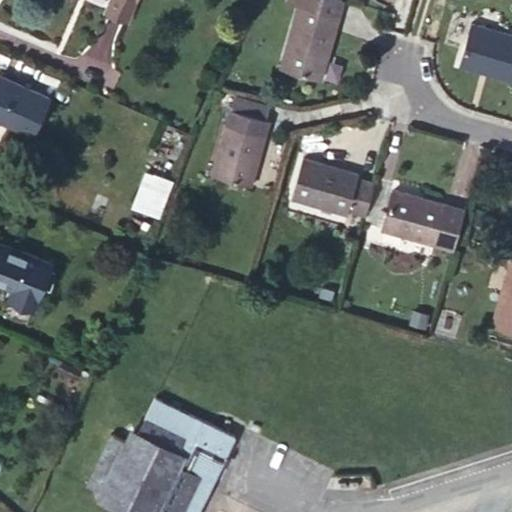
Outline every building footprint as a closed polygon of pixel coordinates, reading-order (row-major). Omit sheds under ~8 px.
[(128,19),(135,0),(109,0),(106,10),(128,19)] [(281,67),(321,79),(334,30),(331,30),(335,16),(338,16),(342,0),(289,0),(289,3),(299,6),(281,67)] [(511,78),(511,34),(471,23),(459,65),(511,78)] [(33,134),(50,97),(0,74),(0,116),(10,120),(8,123),(33,134)] [(251,185),(269,119),(231,108),(212,175),(251,185)] [(358,178),(359,174),(303,158),(292,197),(348,213),(349,209),(366,214),(375,183),(358,178)] [(160,214),(174,181),(150,171),(137,204),(160,214)] [(465,208),(393,189),(382,229),(454,248),(465,208)] [(487,209),(476,207),(471,222),(482,225),(487,209)] [(52,261),(0,240),(0,283),(13,289),(21,291),(17,301),(34,308),(52,261)] [(511,257),(493,326),(511,331),(511,257)] [(21,291),(13,289),(10,298),(17,301),(21,291)] [(426,327),(430,313),(414,309),(410,323),(426,327)] [(155,396),(139,430),(125,439),(111,433),(87,485),(100,491),(104,502),(124,511),(186,511),(187,511),(182,508),(190,493),(202,500),(204,499),(235,436),(234,434),(155,396)] [(187,511),(186,511),(197,511),(204,500),(202,500),(190,493),(182,508),(187,511)]
